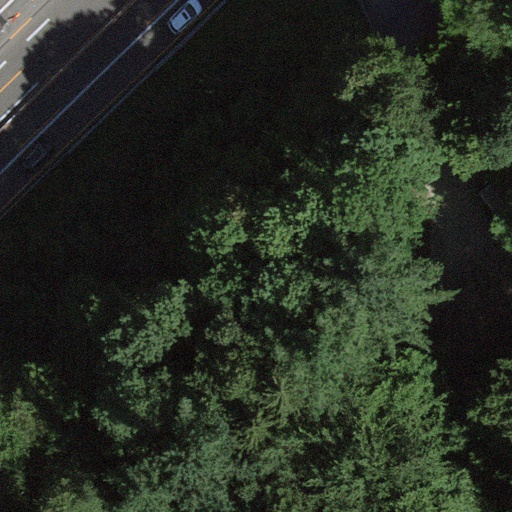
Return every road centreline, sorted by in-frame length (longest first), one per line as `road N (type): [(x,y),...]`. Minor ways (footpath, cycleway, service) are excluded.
road 1 (track): [(511,317),(379,381),(190,511)]
road 2 (track): [(409,37),(445,135),(457,216),(456,343)]
road 3 (motorway): [(0,121),(123,0)]
road 4 (track): [(441,511),(456,343)]
